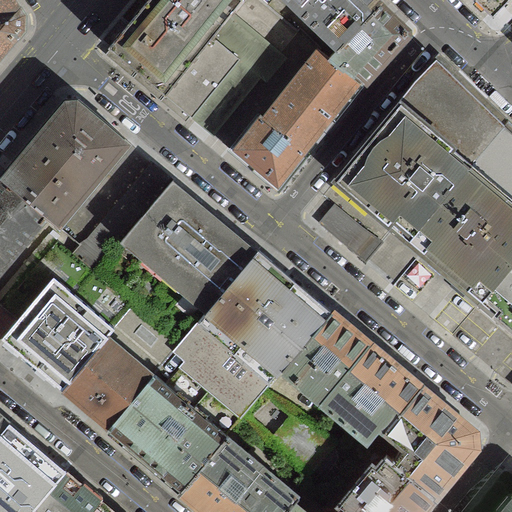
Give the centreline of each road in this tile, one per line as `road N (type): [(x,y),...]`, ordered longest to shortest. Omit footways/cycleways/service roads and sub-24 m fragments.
road 1 (residential): [(275,222),(511,420)]
road 2 (residential): [(59,43),(275,222)]
road 3 (residential): [(275,222),(444,18)]
road 4 (residential): [(0,380),(157,511)]
